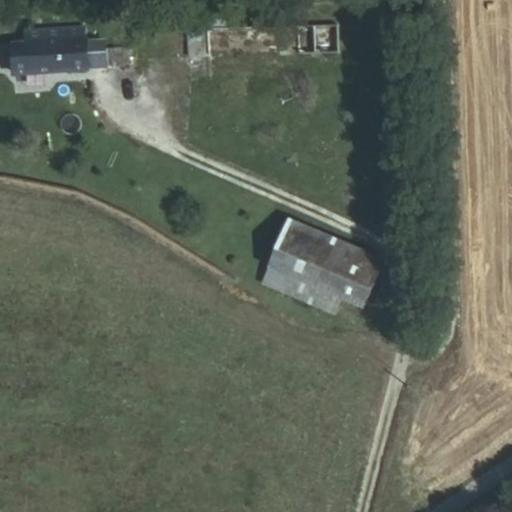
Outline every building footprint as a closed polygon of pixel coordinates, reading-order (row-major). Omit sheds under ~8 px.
[(212,29),(232,28),(232,16),(211,17),(212,29)] [(16,73),(132,66),(131,49),(109,50),(108,43),(89,44),(89,29),(27,33),(27,43),(15,44),(15,49),(4,50),(5,68),(15,68),(16,73)] [(192,57),(212,57),(212,29),(191,29),(192,57)] [(370,306),(387,262),(291,222),(275,265),(347,296),(370,306)] [(339,315),(347,296),(275,265),(267,284),(339,315)]
